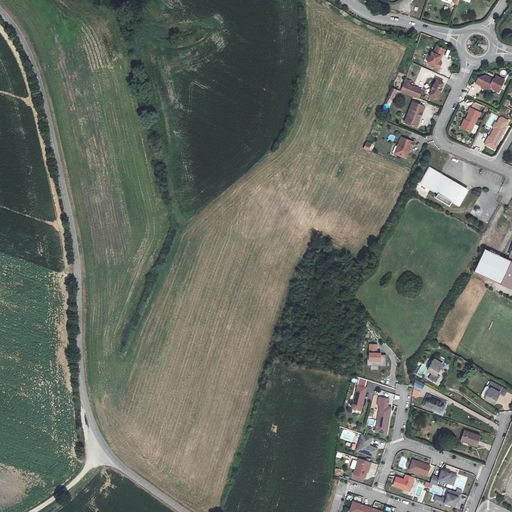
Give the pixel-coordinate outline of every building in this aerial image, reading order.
[(446,50),(436,46),(433,52),(432,51),(427,63),(435,66),(434,69),(439,71),(443,63),(440,62),(446,50)] [(498,94),(504,82),(496,78),(494,80),(493,80),(485,77),(477,80),(475,84),(480,86),(481,84),(483,85),(484,89),(488,90),(491,89),(491,90),(492,91),(498,94)] [(422,88),(405,81),(401,94),(418,100),(422,88)] [(443,84),(436,81),(434,86),(433,85),(430,91),(431,91),(429,96),(435,99),(438,94),(439,95),(441,90),(440,89),(443,84)] [(395,101),(399,90),(392,87),(387,98),(395,101)] [(502,105),(508,107),(510,101),(505,98),(502,105)] [(480,110),(482,105),(474,102),(471,106),(480,110)] [(424,108),(412,103),(407,116),(410,117),(407,125),(416,129),(419,121),(417,120),(421,112),(422,113),(424,108)] [(480,114),(469,109),(467,113),(469,114),(464,123),(464,125),(462,125),(463,130),(470,134),(475,124),(477,118),(479,118),(480,114)] [(505,129),(495,124),(492,129),(494,129),(489,138),(488,138),(484,145),(493,150),(498,143),(505,129)] [(429,146),(435,145),(435,135),(427,136),(427,141),(429,141),(429,146)] [(400,139),(395,152),(396,153),(394,156),(404,160),(409,149),(411,149),(413,145),(400,139)] [(363,149),(369,151),(372,143),(366,141),(363,149)] [(438,173),(430,168),(427,172),(425,173),(424,174),(423,176),(422,178),(422,179),(422,181),(421,184),(437,193),(435,197),(448,205),(450,201),(457,205),(465,191),(451,183),(451,184),(447,182),(447,180),(445,176),(442,175),(441,176),(438,174),(438,173)] [(511,245),(505,260),(484,250),(473,273),(511,289),(511,245)] [(375,344),(368,343),(367,352),(366,352),(366,363),(384,364),(384,354),(376,354),(376,352),(375,352),(375,344)] [(433,360),(428,371),(436,376),(442,364),(433,360)] [(365,379),(357,376),(356,384),(350,407),(359,409),(365,386),(363,386),(365,379)] [(413,378),(412,384),(418,387),(421,383),(413,378)] [(502,389),(488,380),(485,385),(488,386),(481,398),(490,403),(497,392),(499,394),(502,389)] [(387,398),(377,396),(375,403),(378,403),(373,426),(382,428),(384,418),(386,419),(389,406),(386,405),(387,398)] [(442,402),(426,396),(423,404),(439,410),(442,402)] [(383,433),(386,419),(384,418),(382,428),(373,426),(372,430),(383,433)] [(460,430),(457,439),(456,439),(471,445),(475,435),(460,430)] [(369,436),(359,432),(353,449),(372,456),(375,448),(366,444),(369,436)] [(368,461),(356,456),(351,472),(361,476),(363,470),(365,464),(366,464),(368,461)] [(425,466),(409,460),(406,469),(421,475),(425,466)] [(372,462),(369,471),(376,473),(378,464),(372,462)] [(452,477),(438,471),(435,478),(429,475),(426,482),(432,484),(434,480),(448,485),(452,477)] [(410,476),(402,473),(400,478),(392,476),(390,484),(406,490),(410,476)] [(457,493),(446,489),(441,502),(451,506),(454,499),(454,497),(456,498),(457,493)] [(381,511),(382,511),(351,501),(347,511),(381,511)]
